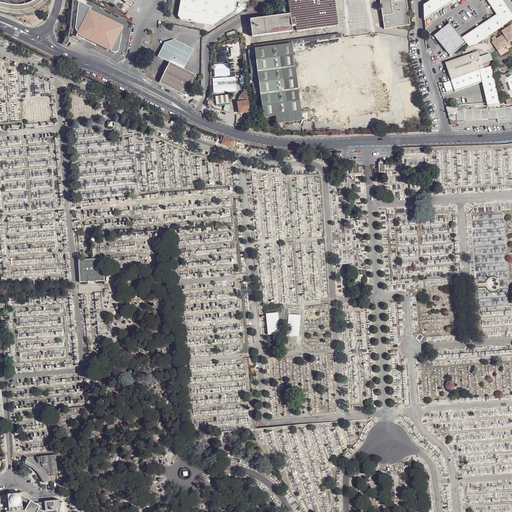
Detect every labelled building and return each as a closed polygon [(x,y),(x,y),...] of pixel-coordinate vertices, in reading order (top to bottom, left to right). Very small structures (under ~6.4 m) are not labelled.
[(181,20),(212,25),(235,10),(236,0),(181,0),(178,16),(181,20)] [(292,0),(295,17),(296,26),(297,31),(338,25),(336,11),(335,1),(335,0),(292,0)] [(393,0),(380,0),(384,28),(410,25),(406,0),(396,0),(394,0),(393,0)] [(511,19),(511,17),(500,0),(430,0),(423,5),(423,19),(452,0),(486,0),(495,13),(461,36),(466,42),(468,44),(475,44),(504,25),(511,21),(511,19)] [(79,1),(75,28),(77,32),(76,35),(84,39),(85,38),(112,50),(114,52),(116,51),(119,50),(119,47),(123,26),(90,9),(91,7),(79,1)] [(296,26),(295,17),(291,18),(291,14),(281,15),(250,19),(252,36),(283,33),(293,32),(292,27),(296,26)] [(433,36),(450,55),(466,42),(461,36),(450,23),(433,36)] [(495,36),(491,38),(493,41),(494,43),(493,44),(498,51),(510,44),(509,42),(511,40),(511,27),(511,26),(501,32),(503,34),(496,39),(495,36)] [(170,63),(159,83),(186,96),(196,76),(184,69),(194,49),(174,39),(165,42),(158,57),(170,63)] [(301,121),(291,42),(254,46),(254,50),(248,51),(254,96),(261,95),(263,118),(275,116),(276,123),(301,121)] [(477,51),(445,62),(451,79),(483,68),(482,63),(489,60),(492,60),(489,53),(479,57),(477,51)] [(229,64),(214,65),(214,77),(229,76),(229,64)] [(451,79),(443,82),(446,91),(454,88),(455,90),(482,80),(487,104),(498,104),(491,66),(483,68),(451,79)] [(213,79),(213,85),(236,84),(236,77),(213,79)] [(412,80),(400,82),(404,107),(416,105),(412,80)] [(214,93),(222,92),(237,91),(236,84),(213,85),(214,93)] [(228,95),(215,97),(216,105),(229,104),(228,95)] [(250,112),(248,102),(244,103),(238,103),(238,105),(239,114),(250,112)] [(454,113),(458,112),(457,110),(456,106),(447,107),(449,115),(454,113)] [(506,119),(511,117),(511,111),(511,107),(506,107),(506,106),(502,107),(502,108),(491,109),(491,108),(487,108),(487,109),(475,109),(473,110),(473,120),(498,119),(506,119)] [(458,121),(473,120),(473,110),(475,109),(475,108),(472,109),(471,110),(466,110),(466,109),(463,109),(463,110),(457,110),(458,112),(458,116),(458,121)] [(235,140),(225,137),(222,143),(232,146),(235,140)] [(78,259),(80,282),(106,280),(104,257),(78,259)] [(278,320),(277,312),(265,314),(267,335),(279,334),(278,323),(278,320)] [(300,315),(288,314),(288,320),(288,322),(287,335),(298,336),(300,315)] [(50,477),(58,476),(56,456),(41,457),(41,462),(42,466),(49,465),(50,477)] [(27,458),(25,464),(29,466),(34,470),(38,473),(42,478),(44,483),(50,481),(49,478),(46,473),(42,468),(38,464),(33,461),(27,458)] [(27,511),(24,510),(22,510),(21,501),(21,498),(20,495),(21,495),(21,492),(8,493),(8,496),(9,496),(10,511),(6,511),(5,511),(27,511)] [(35,503),(30,500),(29,501),(23,498),(21,498),(21,501),(23,501),(28,504),(24,510),(27,511),(60,511),(60,503),(60,500),(45,502),(45,503),(46,511),(44,511),(43,511),(39,509),(40,506),(35,503)] [(45,503),(35,503),(40,506),(39,509),(43,511),(44,511),(46,511),(45,503)]
